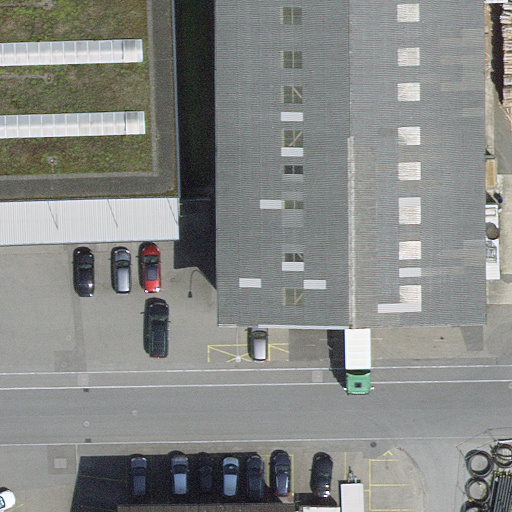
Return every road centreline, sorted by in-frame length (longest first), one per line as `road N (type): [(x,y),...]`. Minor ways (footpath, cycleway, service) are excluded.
road 1 (residential): [(511,403),(0,415)]
road 2 (unknown): [(451,403),(511,283)]
